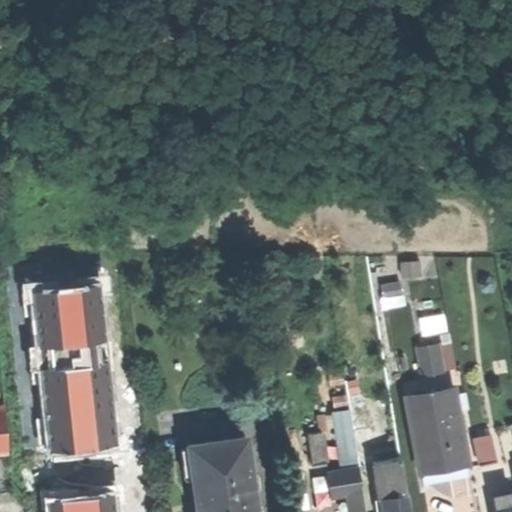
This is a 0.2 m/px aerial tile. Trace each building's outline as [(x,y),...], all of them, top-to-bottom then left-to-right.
[(460,365),(452,336),(415,345),(422,374),(460,365)] [(440,463),(461,460),(449,388),(402,396),(409,440),(416,439),(421,467),(440,463)] [(349,410),(352,429),(370,426),(365,398),(347,401),(349,410)] [(336,413),(346,470),(358,467),(358,464),(352,429),(349,410),(336,413)] [(318,415),(321,431),(328,430),(325,414),(318,415)] [(358,464),(373,461),(376,461),(370,426),(352,429),(358,464)] [(311,466),(326,463),(321,431),(305,434),(311,466)] [(478,463),(497,460),(492,434),(474,437),(478,463)] [(255,511),(245,437),(187,445),(195,511),(255,511)] [(414,468),(421,467),(416,439),(409,440),(414,468)] [(373,461),(381,511),(401,511),(409,511),(400,456),(376,461),(373,461)] [(67,463),(70,487),(90,485),(111,482),(108,458),(67,463)] [(25,511),(53,511),(49,461),(22,463),(25,511)] [(331,495),(347,493),(362,490),(358,467),(346,470),(327,473),(331,495)] [(111,482),(90,485),(93,509),(114,506),(111,482)] [(73,511),(93,509),(90,485),(70,487),(73,511)] [(492,493),(496,510),(511,506),(511,498),(510,489),(492,493)] [(347,493),(350,511),(365,511),(362,490),(347,493)]
